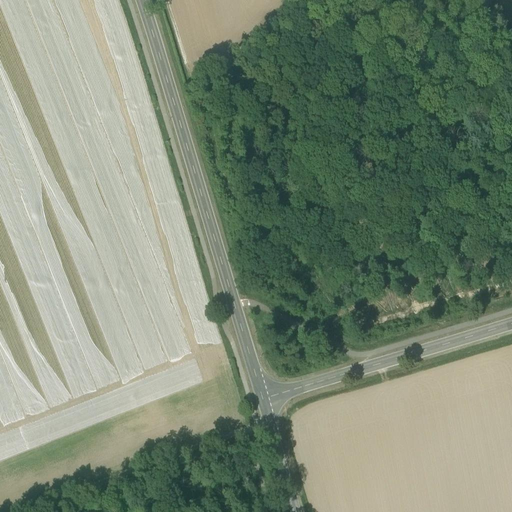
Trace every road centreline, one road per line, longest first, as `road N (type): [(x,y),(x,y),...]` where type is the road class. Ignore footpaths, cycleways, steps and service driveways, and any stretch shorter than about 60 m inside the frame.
road 1 (tertiary): [(142,0),(264,408)]
road 2 (tertiary): [(511,323),(289,391),(264,408)]
road 3 (track): [(258,427),(44,511)]
